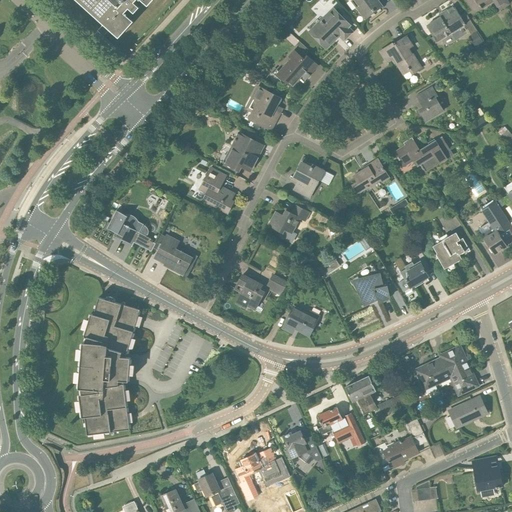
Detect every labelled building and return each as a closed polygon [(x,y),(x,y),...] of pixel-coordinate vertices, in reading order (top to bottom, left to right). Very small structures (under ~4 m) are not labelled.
[(76,0),(103,24),(100,28),(97,31),(104,37),(129,9),(134,14),(140,7),(134,3),(136,0),(76,0)] [(367,19),(382,8),(375,0),(350,0),(362,15),(363,14),(367,19)] [(509,4),(506,0),(466,0),(475,13),(494,1),(500,10),(509,4)] [(458,15),(451,5),(443,10),(447,16),(441,19),(439,16),(424,25),(430,34),(432,33),(437,40),(463,24),(469,34),(474,31),(463,12),(458,15)] [(344,40),(352,32),(347,27),(348,26),(333,10),(321,22),(323,25),(314,34),(320,41),(320,42),(326,48),(339,35),(344,40)] [(288,29),(292,24),(288,20),(284,24),(288,29)] [(487,47),(480,36),(471,42),(478,53),(487,47)] [(413,46),(407,37),(396,44),(395,43),(380,52),(386,60),(392,57),(401,72),(408,68),(410,72),(411,71),(412,73),(421,68),(412,53),(411,54),(408,49),(413,46)] [(300,42),(297,45),(304,52),(307,48),(300,42)] [(303,60),(294,51),(289,57),(291,59),(277,74),(292,88),(306,73),(309,76),(318,66),(307,56),(303,60)] [(450,70),(445,65),(439,70),(443,76),(450,70)] [(277,120),(282,109),(277,106),(281,99),(259,87),(253,98),(259,101),(249,119),(265,128),(271,117),(277,120)] [(443,111),(435,97),(437,96),(432,88),(417,97),(422,105),(423,104),(425,107),(419,110),(425,121),(443,111)] [(480,118),(485,126),(489,124),(484,115),(480,118)] [(509,145),(511,143),(511,135),(505,127),(498,132),(509,145)] [(250,171),(263,145),(240,133),(233,147),(235,148),(226,164),(227,164),(224,170),(236,176),(241,166),(250,171)] [(450,151),(442,137),(420,150),(412,138),(404,143),(405,145),(395,152),(403,165),(413,159),(417,166),(420,165),(425,173),(447,159),(444,155),(450,151)] [(389,178),(378,160),(367,166),(368,168),(363,171),(362,171),(354,176),(357,182),(353,185),(358,193),(381,179),(382,182),(389,178)] [(312,167),(302,162),(293,180),(298,183),(294,190),(310,198),(319,181),(327,185),(333,175),(314,165),(312,167)] [(225,191),(220,188),(226,176),(211,168),(200,189),(206,193),(203,199),(212,203),(211,205),(228,214),(234,202),(231,200),(235,194),(226,189),(225,191)] [(397,204),(400,210),(409,205),(405,199),(397,204)] [(511,228),(495,203),(483,211),(492,225),(489,228),(490,230),(482,235),(490,247),(489,250),(491,253),(494,253),(495,254),(506,247),(503,242),(506,241),(505,238),(511,233),(511,228)] [(306,221),(310,213),(297,206),(293,214),(286,210),(283,216),(276,212),(269,225),(283,233),(285,230),(292,233),(300,218),(306,221)] [(125,215),(117,210),(107,228),(115,233),(114,236),(121,240),(122,239),(133,245),(135,243),(152,251),(156,243),(150,240),(151,238),(140,233),(144,224),(138,222),(136,218),(133,216),(129,215),(125,215)] [(337,210),(333,216),(339,221),(344,214),(337,210)] [(351,222),(355,220),(350,211),(346,214),(351,222)] [(444,269),(451,265),(461,259),(459,255),(465,252),(459,241),(460,240),(456,233),(441,242),(433,246),(437,254),(436,255),(444,269)] [(183,275),(192,258),(175,249),(179,242),(167,236),(155,259),(169,266),(168,267),(183,275)] [(372,244),(375,249),(380,246),(378,241),(372,244)] [(322,266),(327,275),(341,266),(336,257),(322,266)] [(423,281),(422,280),(428,277),(421,265),(408,272),(411,278),(407,280),(407,279),(406,280),(410,288),(423,281)] [(281,296),(288,282),(273,274),(266,288),(281,296)] [(255,310),(264,292),(260,290),(263,286),(243,275),(238,284),(245,288),(237,303),(247,309),(248,306),(255,310)] [(384,288),(380,275),(364,279),(364,280),(365,282),(364,285),(364,286),(363,288),(361,289),(360,290),(358,291),(365,306),(379,300),(381,302),(387,300),(388,299),(389,298),(389,297),(389,296),(387,287),(384,288)] [(131,357),(126,357),(127,354),(140,310),(99,297),(94,314),(91,313),(84,336),(87,337),(86,342),(83,342),(79,389),(83,389),(82,394),(79,394),(82,418),(85,418),(87,435),(130,430),(124,384),(124,381),(129,381),(131,357)] [(309,314),(294,307),(283,328),(292,333),(295,328),(309,336),(319,317),(310,312),(309,314)] [(478,386),(460,347),(441,356),(442,358),(416,370),(425,390),(436,385),(451,378),(459,395),(478,386)] [(369,376),(357,382),(370,411),(377,408),(370,393),(375,390),(369,376)] [(370,411),(357,382),(346,387),(352,401),(357,399),(364,414),(370,411)] [(383,416),(410,404),(405,393),(378,405),(383,416)] [(456,428),(487,414),(480,397),(449,412),(456,428)] [(430,420),(443,414),(440,407),(426,413),(430,420)] [(321,434),(332,429),(330,424),(342,418),(338,408),(318,416),(323,427),(318,429),(321,434)] [(366,443),(351,413),(344,417),(348,425),(333,432),(338,444),(353,437),(358,447),(366,443)] [(423,433),(417,419),(407,423),(414,437),(423,433)] [(305,440),(301,431),(292,435),(291,433),(284,437),(290,450),(287,451),(291,459),(298,456),(306,463),(311,456),(318,461),(322,459),(312,437),(305,440)] [(427,442),(423,433),(414,437),(412,438),(411,437),(391,446),(391,448),(384,451),(390,465),(383,468),(384,472),(392,469),(405,463),(403,460),(418,453),(416,447),(427,442)] [(278,463),(271,448),(260,453),(261,454),(256,457),(255,454),(242,460),(244,465),(235,469),(242,484),(252,480),(248,473),(261,468),(265,478),(278,472),(275,465),(278,463)] [(502,486),(499,469),(491,471),(489,465),(474,468),(478,491),(502,486)] [(383,478),(380,470),(373,473),(377,481),(383,478)] [(218,484),(213,473),(207,476),(206,473),(198,477),(199,479),(199,480),(199,482),(198,483),(201,490),(203,489),(207,497),(211,495),(216,506),(222,503),(226,511),(230,511),(235,510),(234,506),(240,503),(228,478),(222,480),(223,482),(218,484)] [(417,489),(423,489),(429,488),(429,481),(417,486),(417,489)] [(429,488),(430,500),(437,499),(436,487),(429,488)] [(182,505),(176,490),(163,496),(168,507),(165,508),(166,510),(165,511),(200,511),(194,499),(182,505)] [(335,503),(340,500),(336,494),(331,496),(335,503)] [(376,499),(347,511),(378,511),(381,511),(376,499)] [(138,511),(134,503),(125,507),(127,511),(138,511)]
